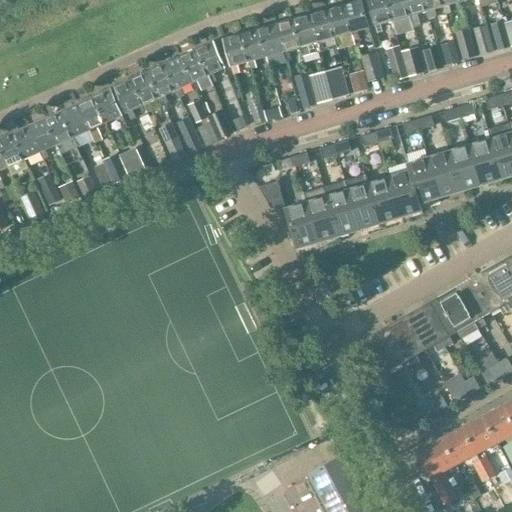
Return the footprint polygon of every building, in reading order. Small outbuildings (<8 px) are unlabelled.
[(361,0),(344,5),(351,32),(353,40),(356,48),(360,47),(358,39),(356,31),(369,27),(361,0)] [(392,21),(386,0),(367,0),(374,26),(375,26),(377,33),(382,32),(380,24),(392,21)] [(404,0),(386,0),(392,21),(394,29),(399,27),(397,19),(409,16),(404,0)] [(423,0),(404,0),(409,16),(411,24),(412,27),(420,25),(416,14),(426,11),(423,0)] [(441,0),(423,0),(426,11),(428,19),(433,18),(431,10),(443,6),(441,0)] [(459,0),(441,0),(443,6),(445,14),(450,13),(448,5),(460,2),(459,0)] [(459,0),(460,2),(462,9),(467,8),(465,0),(459,0)] [(344,5),(326,10),(336,45),(341,44),(339,36),(351,32),(344,5)] [(326,10),(309,15),(317,42),(319,51),(337,46),(336,45),(326,10)] [(309,15),(292,20),(300,47),(302,55),(302,56),(319,51),(317,42),(309,15)] [(292,20),(275,25),(283,52),(285,59),(290,58),(288,50),(300,47),(292,20)] [(504,21),(492,25),(492,27),(499,50),(511,47),(505,24),(504,21)] [(275,25),(258,30),(266,57),(268,64),(273,63),(271,55),(283,52),(275,25)] [(487,25),(474,29),(481,55),(494,52),(487,25)] [(469,29),(455,33),(463,60),(476,56),(469,29)] [(258,30),(241,34),(249,61),(251,69),(256,68),(254,60),(266,57),(258,30)] [(249,61),(241,34),(224,39),(231,66),(232,66),(234,74),(239,73),(236,65),(249,61)] [(454,42),(441,45),(447,66),(460,62),(454,42)] [(213,43),(196,50),(208,76),(212,83),(216,81),(213,73),(225,68),(213,43)] [(386,51),(395,80),(407,77),(399,47),(386,51)] [(419,47),(402,52),(409,77),(426,72),(419,47)] [(438,47),(423,51),(429,72),(444,67),(438,47)] [(196,50),(181,58),(192,83),(196,91),(200,88),(197,81),(208,76),(196,50)] [(361,57),(368,81),(382,76),(376,53),(361,57)] [(181,58),(164,65),(176,90),(179,98),(184,96),(181,88),(192,83),(181,58)] [(164,65),(148,72),(160,98),(163,105),(168,103),(164,96),(176,90),(164,65)] [(341,67),(325,71),(333,99),(349,94),(341,67)] [(325,71),(309,76),(317,103),(333,99),(325,71)] [(349,75),(354,94),(368,90),(363,71),(349,75)] [(148,72),(132,80),(144,105),(147,112),(151,110),(148,103),(160,98),(148,72)] [(294,77),(303,109),(316,104),(307,74),(294,77)] [(144,105),(132,80),(115,87),(127,113),(127,112),(131,120),(135,118),(132,110),(144,105)] [(110,90),(93,97),(105,123),(110,121),(122,115),(110,90)] [(245,95),(255,124),(266,120),(257,91),(245,95)] [(511,91),(500,95),(502,106),(511,102),(511,91)] [(502,106),(500,95),(486,100),(488,110),(502,106)] [(93,97),(77,104),(89,130),(95,143),(103,140),(97,126),(105,123),(93,97)] [(285,101),(288,113),(297,111),(294,98),(285,101)] [(188,105),(196,123),(207,119),(199,100),(188,105)] [(77,104),(61,112),(72,137),(89,130),(77,104)] [(472,104),(458,108),(462,118),(476,114),(472,104)] [(282,117),(279,106),(270,109),(272,119),(282,117)] [(462,118),(458,108),(444,112),(447,122),(462,118)] [(210,123),(218,140),(233,133),(222,109),(207,116),(210,123)] [(76,145),(72,137),(61,112),(45,119),(56,144),(60,152),(64,150),(76,145)] [(148,116),(139,120),(145,132),(154,128),(148,116)] [(242,116),(233,121),(238,130),(247,126),(242,116)] [(431,116),(417,120),(420,131),(434,126),(431,116)] [(176,123),(190,154),(202,149),(188,118),(176,123)] [(45,119),(29,126),(40,152),(44,159),(48,157),(45,150),(56,144),(45,119)] [(420,131),(417,120),(403,125),(406,135),(420,131)] [(160,129),(174,159),(185,154),(172,124),(160,129)] [(511,175),(511,137),(511,134),(508,124),(487,130),(490,140),(502,178),(511,175)] [(29,126),(12,133),(24,159),(27,167),(32,164),(29,157),(40,152),(29,126)] [(390,129),(376,133),(379,143),(391,139),(392,139),(390,129)] [(28,168),(27,167),(24,159),(12,133),(0,139),(0,148),(8,166),(12,175),(28,168)] [(364,147),(379,143),(376,133),(361,137),(364,147)] [(490,140),(470,146),(481,185),(502,178),(490,140)] [(348,141),(334,145),(337,155),(351,151),(348,141)] [(337,155),(334,145),(320,149),(323,159),(337,155)] [(470,146),(449,152),(460,191),(481,185),(470,146)] [(146,172),(136,149),(120,156),(125,167),(129,176),(130,179),(146,172)] [(449,152),(428,158),(440,197),(460,191),(449,152)] [(307,153),(293,157),(296,167),(310,163),(307,153)] [(296,167),(293,157),(278,161),(282,172),(296,167)] [(124,178),(115,158),(104,163),(113,183),(124,178)] [(440,197),(428,158),(408,164),(410,172),(419,203),(440,197)] [(93,167),(102,187),(113,183),(104,163),(93,167)] [(410,172),(389,178),(401,217),(421,211),(419,203),(410,172)] [(50,175),(37,181),(49,206),(62,201),(50,175)] [(365,175),(345,181),(351,202),(359,229),(380,223),(368,185),(365,175)] [(88,177),(76,182),(85,201),(96,196),(88,177)] [(389,178),(368,185),(380,223),(401,217),(389,178)] [(345,181),(324,187),(338,236),(359,229),(351,202),(345,181)] [(259,187),(271,209),(284,206),(277,182),(259,187)] [(60,188),(66,203),(78,197),(72,183),(60,188)] [(324,187),(304,193),(306,203),(318,242),(338,236),(324,187)] [(20,197),(32,224),(45,218),(33,191),(20,197)] [(296,248),(318,242),(306,203),(285,209),(296,248)] [(511,308),(511,274),(506,263),(489,273),(510,310),(511,308)] [(489,273),(473,282),(488,309),(498,304),(503,314),(510,310),(489,273)] [(473,282),(456,291),(478,329),(485,325),(479,315),(488,309),(473,282)] [(456,291),(440,301),(456,328),(462,339),(478,330),(478,329),(456,291)] [(440,301),(424,310),(445,347),(452,343),(446,333),(456,328),(440,301)] [(424,310),(407,319),(423,347),(432,341),(438,351),(445,347),(424,310)] [(407,319),(391,329),(412,366),(419,362),(414,352),(423,347),(407,319)] [(412,366),(391,329),(369,341),(384,369),(402,359),(407,369),(412,366)] [(511,368),(506,359),(498,364),(504,375),(511,370),(511,368)] [(504,375),(498,364),(489,369),(495,380),(504,375)] [(474,378),(465,383),(471,394),(480,389),(474,378)] [(471,394),(465,383),(456,388),(462,399),(471,394)] [(441,397),(432,401),(438,413),(447,408),(441,397)] [(438,413),(432,401),(423,407),(430,418),(430,417),(438,413)] [(511,421),(504,406),(483,417),(497,442),(511,434),(511,421)] [(483,417),(462,428),(476,453),(497,442),(483,417)] [(462,428),(442,439),(455,464),(476,453),(462,428)] [(455,464),(442,439),(415,453),(428,477),(429,481),(430,480),(444,506),(458,499),(443,471),(455,464)] [(371,511),(342,457),(307,475),(326,511),(371,511)] [(486,457),(473,463),(478,473),(490,466),(486,457)] [(490,466),(478,473),(483,482),(496,475),(490,466)] [(511,471),(510,468),(500,473),(505,484),(511,480),(511,471)] [(502,503),(490,481),(481,486),(493,508),(502,503)] [(481,496),(474,483),(467,487),(474,500),(481,496)]
